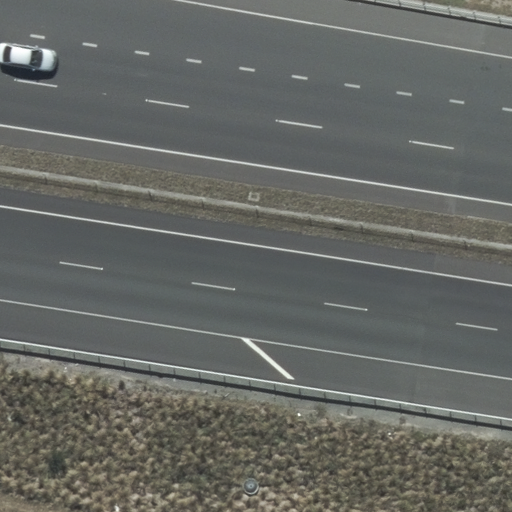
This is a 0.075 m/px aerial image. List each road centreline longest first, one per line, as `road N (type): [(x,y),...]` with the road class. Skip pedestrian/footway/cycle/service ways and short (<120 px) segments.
road 1 (motorway): [(0,1),(511,105)]
road 2 (motorway): [(0,76),(511,156)]
road 3 (motorway): [(511,330),(0,251)]
